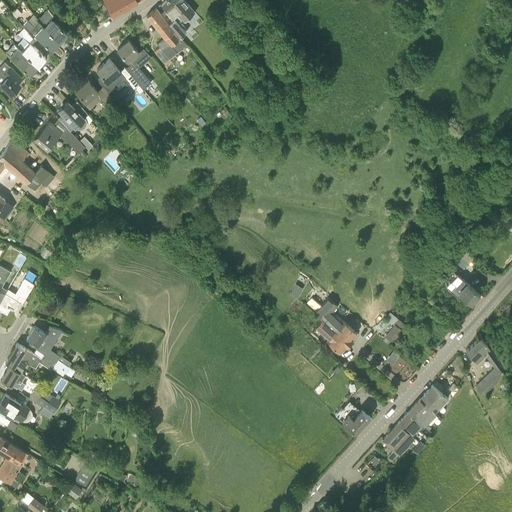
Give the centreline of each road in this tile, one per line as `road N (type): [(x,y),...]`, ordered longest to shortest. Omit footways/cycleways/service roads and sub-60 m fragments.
road 1 (tertiary): [(300,511),(511,277)]
road 2 (residential): [(0,142),(68,60),(148,0)]
